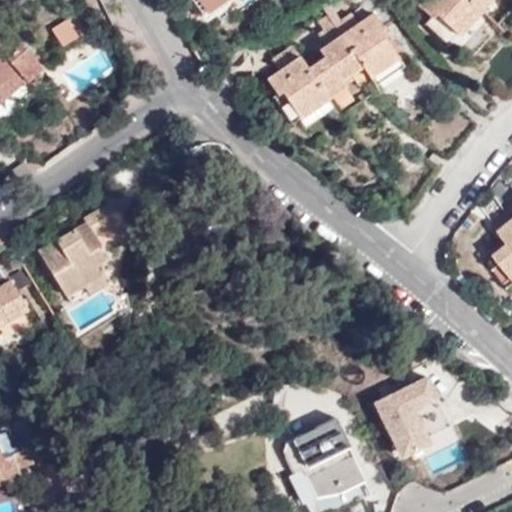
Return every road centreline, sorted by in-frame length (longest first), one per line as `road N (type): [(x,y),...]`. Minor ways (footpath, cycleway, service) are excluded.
road 1 (residential): [(185,91),(393,267)]
road 2 (residential): [(0,214),(185,91)]
road 3 (residential): [(393,267),(455,175),(511,120)]
road 4 (residential): [(393,267),(511,368)]
